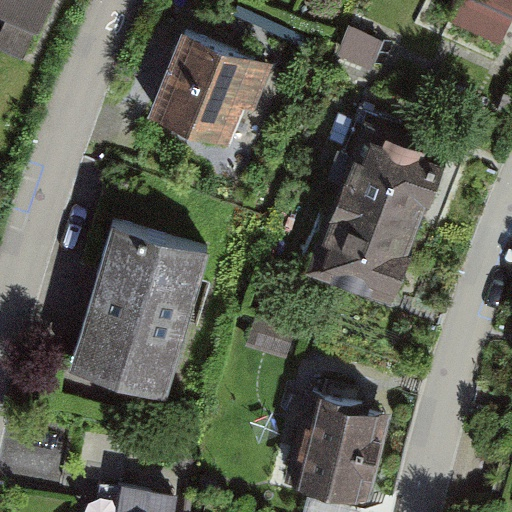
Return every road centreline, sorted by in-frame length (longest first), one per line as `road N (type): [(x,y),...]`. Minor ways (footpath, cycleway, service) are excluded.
road 1 (residential): [(107,0),(0,339)]
road 2 (residential): [(414,511),(484,242),(511,195)]
